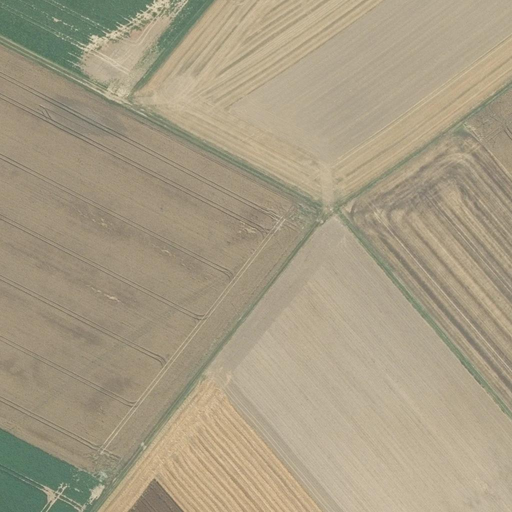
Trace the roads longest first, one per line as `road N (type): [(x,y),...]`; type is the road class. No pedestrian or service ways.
road 1 (track): [(95,511),(333,212)]
road 2 (track): [(333,212),(0,42)]
road 3 (track): [(511,418),(333,212)]
road 4 (track): [(333,212),(511,76)]
road 5 (track): [(127,107),(216,0)]
